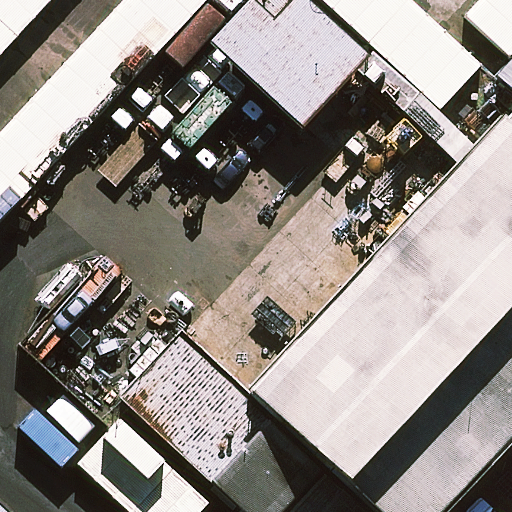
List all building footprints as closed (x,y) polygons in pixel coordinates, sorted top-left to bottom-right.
[(0,0),(0,55),(50,0),(0,0)] [(368,61),(301,0),(255,0),(207,53),(298,137),(368,61)] [(416,511),(511,406),(511,109),(502,100),(243,387),(382,511),(416,511)] [(253,397),(183,331),(121,397),(242,511),(297,511),(334,473),(253,397)] [(203,511),(208,508),(117,419),(74,463),(124,511),(203,511)] [(0,511),(6,511),(32,484),(0,455),(0,511)] [(375,511),(334,473),(297,511),(375,511)]
